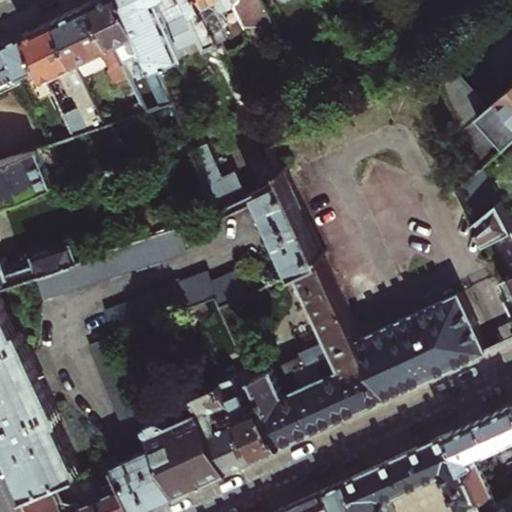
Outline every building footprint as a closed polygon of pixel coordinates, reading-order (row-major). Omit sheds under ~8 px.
[(58,17),(79,62),(107,49),(119,75),(129,71),(125,62),(95,0),(92,0),(79,6),(58,17)] [(163,77),(158,67),(132,12),(126,0),(95,0),(125,62),(140,55),(159,97),(155,99),(159,108),(175,104),(163,77)] [(126,0),(132,12),(158,67),(185,54),(182,46),(168,15),(160,0),(126,0)] [(191,0),(193,4),(201,21),(207,34),(211,42),(215,48),(217,47),(220,55),(227,52),(224,46),(201,0),(191,0)] [(233,7),(230,0),(201,0),(224,46),(229,43),(227,37),(230,36),(218,11),(211,3),(217,0),(221,0),(221,1),(225,8),(228,9),(233,7)] [(230,0),(233,7),(243,27),(274,22),(263,0),(230,0)] [(107,123),(79,62),(58,17),(47,22),(30,30),(45,62),(51,75),(62,70),(74,95),(77,94),(93,128),(107,123)] [(0,78),(17,70),(19,74),(27,70),(45,62),(30,30),(0,44),(0,78)] [(511,84),(494,100),(460,60),(445,72),(485,161),(511,137),(511,84)] [(175,104),(159,108),(172,135),(187,129),(175,104)] [(211,141),(196,148),(223,205),(252,192),(240,168),(227,174),(211,141)] [(40,147),(0,161),(0,202),(55,183),(40,147)] [(506,204),(485,161),(463,179),(480,216),(506,204)] [(321,251),(285,177),(262,187),(282,228),(286,236),(302,270),(325,260),(321,251)] [(491,240),(511,230),(511,217),(506,204),(480,216),(491,240)] [(96,252),(37,272),(46,297),(186,249),(185,246),(177,225),(96,252)] [(0,284),(37,272),(96,252),(88,233),(43,249),(45,254),(28,260),(14,264),(11,255),(0,258),(0,284)] [(282,354),(294,380),(315,428),(351,412),(388,394),(361,336),(325,260),(302,270),(293,274),(319,332),(294,343),(296,348),(282,354)] [(110,311),(119,334),(192,307),(207,300),(218,297),(222,306),(248,295),(238,271),(213,283),(209,272),(110,311)] [(456,363),(490,348),(463,290),(361,336),(388,394),(456,363)] [(20,325),(16,326),(0,291),(0,432),(29,494),(76,473),(82,470),(59,419),(62,417),(52,394),(34,356),(20,325)] [(207,300),(192,307),(195,314),(210,307),(207,300)] [(139,386),(119,334),(93,343),(115,395),(139,386)] [(285,441),(302,433),(281,385),(274,369),(271,370),(270,368),(267,365),(264,362),(259,361),(255,361),(252,362),(249,363),(251,369),(267,402),(285,441)] [(285,441),(267,402),(251,369),(226,380),(233,396),(242,413),(261,453),(273,447),(285,441)] [(261,453),(242,413),(220,423),(212,405),(233,396),(226,380),(200,391),(207,407),(234,465),(245,460),(261,453)] [(281,385),(302,433),(315,428),(294,380),(281,385)] [(143,399),(139,386),(115,395),(120,409),(143,399)] [(143,399),(120,409),(125,421),(148,411),(143,399)] [(511,401),(501,407),(483,415),(493,438),(511,430),(511,401)] [(163,441),(185,487),(208,477),(234,465),(207,407),(177,419),(176,418),(164,416),(160,405),(148,411),(163,441)] [(163,441),(148,411),(125,421),(130,433),(138,430),(147,449),(163,441)] [(511,430),(493,438),(483,415),(471,420),(487,457),(511,444),(511,430)] [(462,424),(452,429),(484,499),(489,511),(511,511),(511,494),(498,501),(480,460),(487,457),(471,420),(462,424)] [(421,444),(350,476),(366,511),(395,511),(389,497),(446,472),(462,508),(464,508),(465,509),(484,499),(452,429),(421,444)] [(124,474),(140,507),(147,504),(180,489),(185,487),(163,441),(147,449),(125,459),(119,462),(124,474)] [(129,511),(140,507),(124,474),(119,476),(121,479),(104,487),(104,491),(89,498),(76,473),(29,494),(36,511),(129,511)] [(328,486),(340,511),(366,511),(350,476),(340,480),(328,486)] [(280,508),(281,511),(340,511),(328,486),(307,495),(280,508)]
